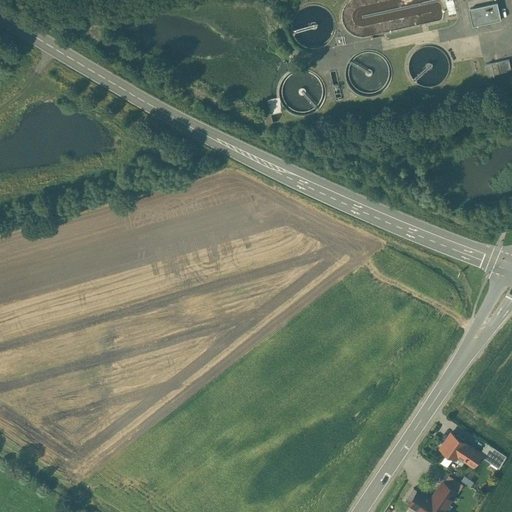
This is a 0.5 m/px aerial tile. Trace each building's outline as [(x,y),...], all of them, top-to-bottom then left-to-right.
[(497,3),(468,9),(472,26),(500,20),(497,3)] [(392,60),(402,58),(400,47),(390,48),(392,60)] [(508,60),(497,62),(499,73),(510,71),(508,60)] [(496,62),(491,63),(493,74),(499,73),(497,62),(496,62)] [(491,63),(485,64),(488,78),(494,77),(493,74),(491,63)] [(279,96),(268,98),(271,113),(283,110),(279,96)] [(466,443),(450,432),(440,448),(455,458),(454,460),(461,465),(465,460),(473,465),(481,453),(466,443)] [(506,456),(486,442),(481,450),(485,453),(483,455),(489,459),(490,463),(499,468),(503,460),(506,456)] [(431,500),(443,508),(455,490),(443,482),(431,500)] [(413,487),(404,500),(410,503),(418,491),(413,487)] [(443,511),(445,509),(443,508),(431,500),(418,491),(410,503),(423,511),(422,511),(443,511)]
